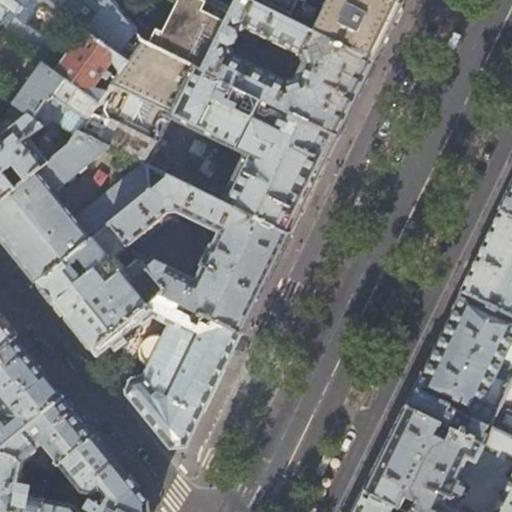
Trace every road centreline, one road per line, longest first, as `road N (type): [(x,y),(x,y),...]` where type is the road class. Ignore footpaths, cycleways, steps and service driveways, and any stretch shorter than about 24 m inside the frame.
road 1 (secondary): [(248,511),(496,0)]
road 2 (residential): [(0,275),(188,511)]
